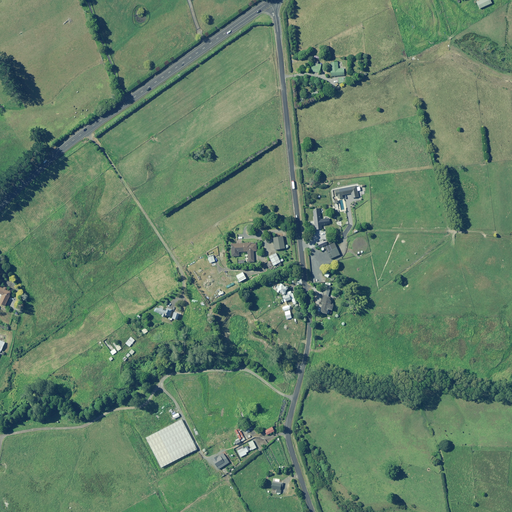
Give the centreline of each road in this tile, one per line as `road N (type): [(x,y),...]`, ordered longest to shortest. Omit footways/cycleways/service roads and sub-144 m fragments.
road 1 (unclassified): [(295,397),(309,322),(269,1)]
road 2 (secondary): [(269,1),(68,143),(0,205)]
road 3 (unclassified): [(5,433),(85,425),(137,407),(175,373),(244,369),(295,397)]
